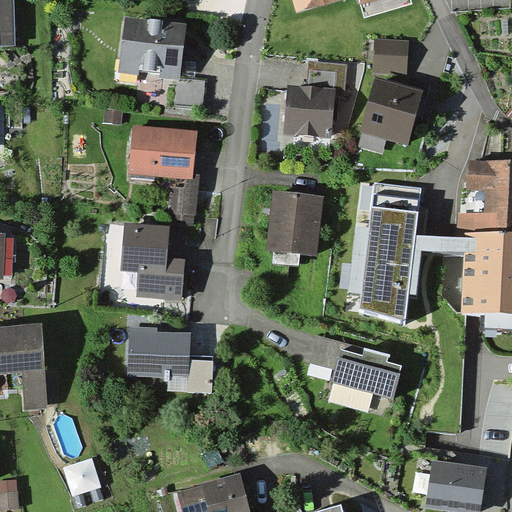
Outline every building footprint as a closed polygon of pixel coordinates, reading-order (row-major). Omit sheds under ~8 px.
[(0,0),(0,45),(15,45),(13,0),(0,0)] [(292,0),(296,13),(342,0),(359,0),(361,5),(379,0),(292,0)] [(413,3),(411,0),(379,0),(361,5),(365,17),(413,3)] [(180,79),(186,24),(162,21),(163,19),(149,18),(148,19),(125,17),(119,72),(177,78),(180,79)] [(374,38),(372,73),(407,75),(409,40),(374,38)] [(347,64),(309,60),(307,85),(336,88),(335,97),(344,98),(347,64)] [(408,145),(423,90),(375,76),(360,129),(362,130),(357,147),(383,154),(387,139),(408,145)] [(180,79),(177,78),(174,105),(202,108),(205,81),(180,79)] [(335,97),(336,88),(307,85),(288,84),(284,134),(331,138),(335,97)] [(124,110),(106,108),(104,122),(122,124),(124,110)] [(194,173),(198,130),(133,124),(128,173),(186,178),(193,179),(194,173)] [(485,190),(485,197),(511,198),(511,161),(469,159),(468,189),(485,190)] [(200,173),(194,173),(193,179),(186,178),(185,187),(171,185),(168,213),(172,213),(171,223),(193,226),(194,215),(195,215),(200,173)] [(461,312),(481,312),(511,313),(511,233),(465,232),(464,237),(416,234),(421,188),(375,183),(360,309),(406,320),(410,293),(418,294),(421,250),(464,250),(461,312)] [(317,256),(323,195),(272,191),(266,251),(274,252),(300,254),(317,256)] [(457,231),(465,232),(511,233),(511,198),(485,197),(485,212),(458,211),(457,231)] [(170,225),(125,222),(121,271),(139,272),(137,298),(183,301),(186,258),(168,257),(170,225)] [(299,265),(300,254),(274,252),(273,263),(299,265)] [(511,330),(511,313),(481,312),(480,329),(511,330)] [(0,374),(22,373),(24,409),(48,407),(42,323),(0,325),(0,374)] [(157,327),(130,326),(128,375),(168,376),(187,377),(190,377),(190,355),(191,332),(157,331),(157,327)] [(391,354),(317,335),(310,363),(335,370),(332,382),(393,398),(402,365),(387,361),(388,356),(390,357),(391,354)] [(214,355),(190,355),(190,377),(187,377),(187,391),(187,392),(213,393),(214,355)] [(168,391),(187,391),(187,377),(168,376),(168,391)] [(468,511),(479,511),(486,467),(433,459),(427,506),(468,511)] [(250,511),(241,472),(201,482),(202,485),(177,492),(182,511),(250,511)] [(0,492),(18,491),(17,479),(0,480),(0,492)] [(0,492),(0,509),(19,508),(18,491),(0,492)]
